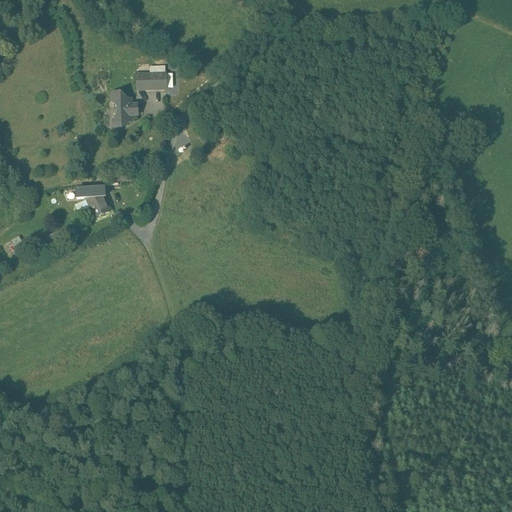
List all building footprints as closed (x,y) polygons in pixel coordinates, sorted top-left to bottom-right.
[(150,75),(143,75),(143,76),(144,90),(144,91),(166,90),(166,75),(150,75)] [(121,94),(113,103),(117,107),(118,116),(113,121),(122,129),(127,123),(131,122),(131,117),(136,116),(135,106),(131,106),(131,100),(127,100),(121,94)] [(87,205),(85,206),(87,213),(90,211),(93,219),(110,212),(102,195),(86,202),(87,205)] [(66,228),(49,236),(53,245),(70,237),(66,228)] [(12,255),(26,250),(21,236),(7,241),(12,255)]
